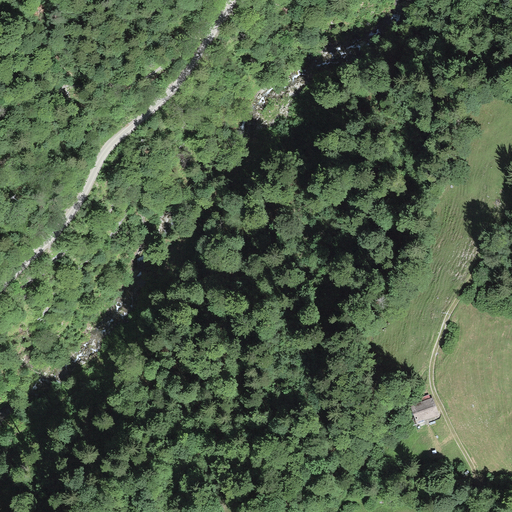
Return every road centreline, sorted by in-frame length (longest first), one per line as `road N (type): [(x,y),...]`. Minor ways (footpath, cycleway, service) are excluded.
road 1 (track): [(511,221),(455,310),(433,371),(436,389),(408,388),(394,398),(360,462),(310,482),(298,492),(295,511)]
road 2 (track): [(0,279),(69,223),(231,0)]
road 3 (track): [(436,389),(506,511)]
